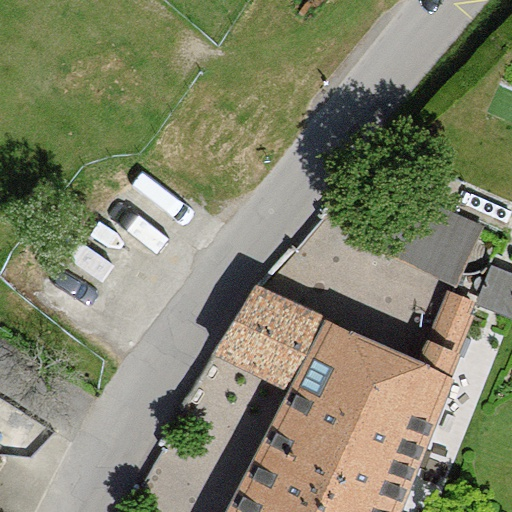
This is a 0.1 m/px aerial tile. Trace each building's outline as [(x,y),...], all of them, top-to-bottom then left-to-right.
[(470,180),(486,143),(449,127),(433,164),(470,180)] [(511,155),(496,148),(479,184),(511,198),(511,155)] [(511,278),(496,273),(484,303),(511,314),(511,278)] [(422,367),(254,291),(219,349),(301,389),(273,447),(399,503),(448,379),(422,367)] [(422,367),(448,379),(477,307),(453,297),(422,367)] [(394,511),(399,503),(273,447),(238,511),(394,511)]
